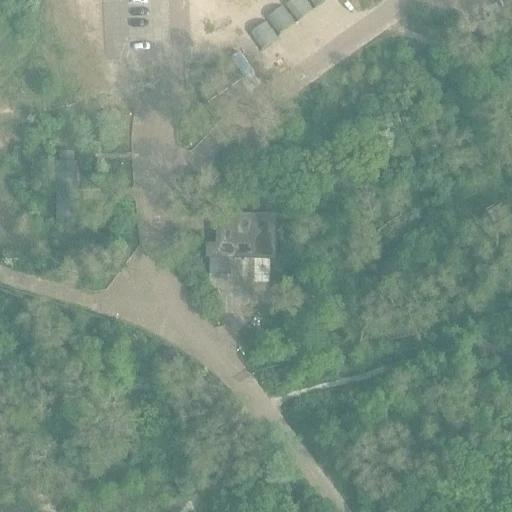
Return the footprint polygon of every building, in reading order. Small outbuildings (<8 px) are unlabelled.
[(217,67),(231,87),(241,81),(227,60),(217,67)] [(204,75),(218,96),(228,89),(214,68),(204,75)] [(215,98),(205,83),(197,88),(208,103),(215,98)] [(58,164),(56,164),(56,222),(77,222),(77,164),(75,164),(75,154),(72,154),(61,154),(58,154),(58,164)] [(273,218),(272,218),(218,217),(217,250),(208,250),(208,257),(273,258),(273,218)]
